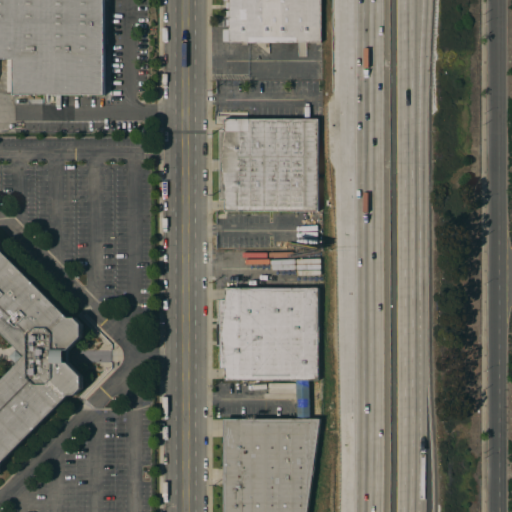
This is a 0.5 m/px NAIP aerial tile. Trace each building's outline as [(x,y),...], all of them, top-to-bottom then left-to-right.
[(109,0),(110,97),(20,96),(21,62),(0,62),(0,0),(109,0)] [(321,0),(321,42),(229,42),(229,0),(321,0)] [(318,119),(318,211),(225,211),(225,200),(220,200),(220,130),(224,130),(224,119),(318,119)] [(295,230),(308,230),(308,220),(320,220),(320,246),(295,246),(295,230)] [(287,230),(287,247),(262,246),(263,230),(287,230)] [(0,248),(69,317),(76,317),(82,324),(82,337),(69,350),(66,350),(66,362),(69,362),(82,375),(82,388),(76,395),(69,395),(0,464),(0,248)] [(223,511),(224,418),(295,418),(295,381),(224,381),(224,369),(220,369),(220,300),(224,300),(225,288),(318,288),(317,380),(309,380),(308,418),(320,418),(307,511),(223,511)]
